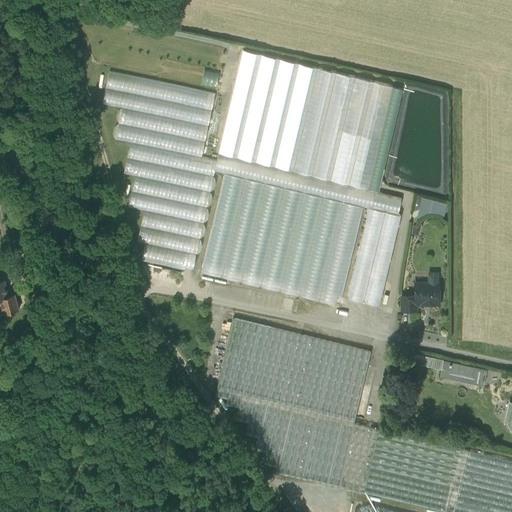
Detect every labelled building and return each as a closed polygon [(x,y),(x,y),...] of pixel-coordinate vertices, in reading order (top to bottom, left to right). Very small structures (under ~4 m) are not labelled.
[(90,21),(86,38),(224,71),(228,54),(90,21)] [(99,63),(221,92),(225,74),(103,46),(99,63)] [(381,194),(406,90),(243,53),(220,152),(381,194)] [(218,171),(221,159),(206,156),(221,95),(116,70),(108,102),(128,107),(121,137),(136,140),(129,173),(137,175),(129,207),(144,210),(137,242),(145,243),(141,258),(194,270),(218,171)] [(34,132),(25,133),(27,152),(37,151),(34,132)] [(225,173),(363,208),(368,210),(395,216),(400,198),(381,194),(223,153),(221,159),(218,171),(225,173)] [(363,208),(225,173),(200,270),(337,305),(363,208)] [(32,183),(15,189),(19,199),(36,192),(32,183)] [(434,200),(430,211),(441,214),(444,203),(434,200)] [(395,216),(368,210),(345,299),(377,307),(400,218),(395,216)] [(62,213),(50,212),(50,223),(61,224),(62,213)] [(50,223),(48,222),(47,233),(61,234),(61,224),(50,223)] [(61,234),(47,233),(46,245),(50,245),(49,253),(59,254),(61,234)] [(438,283),(415,283),(415,296),(415,304),(438,304),(438,298),(440,297),(440,290),(438,288),(438,283)] [(2,292),(0,292),(0,303),(1,308),(14,304),(9,288),(2,290),(2,292)] [(415,296),(401,296),(401,310),(415,310),(415,304),(415,296)] [(370,351),(233,318),(215,394),(227,397),(226,403),(238,406),(236,418),(248,421),(245,432),(258,435),(255,447),(267,450),(265,462),(277,465),(276,470),(364,491),(379,428),(353,422),(370,351)] [(443,360),(407,352),(405,362),(441,369),(443,360)] [(486,369),(443,360),(441,369),(439,376),(483,386),(486,369)] [(468,450),(379,428),(364,491),(449,511),(452,511),(468,450)] [(511,511),(511,460),(468,450),(452,511),(511,511)]
